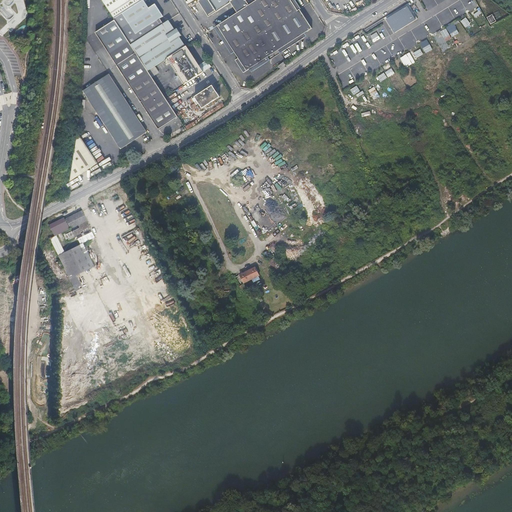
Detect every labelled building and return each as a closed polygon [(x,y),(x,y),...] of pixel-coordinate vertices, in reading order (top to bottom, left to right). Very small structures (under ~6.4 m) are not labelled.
[(102,0),(114,18),(142,0),(102,0)] [(143,0),(142,0),(114,18),(115,20),(131,45),(161,25),(157,20),(160,18),(164,16),(155,4),(149,8),(143,0)] [(231,2),(238,12),(249,5),(246,0),(199,0),(199,1),(206,11),(209,9),(212,14),(231,2)] [(238,12),(217,26),(239,58),(236,60),(244,73),(250,69),(252,67),(254,71),(268,62),(266,59),(268,57),(312,28),(300,9),(298,11),(291,0),(257,0),(249,5),(238,12)] [(407,8),(386,21),(394,35),(416,22),(407,8)] [(496,22),(492,15),(487,18),(491,24),(496,22)] [(461,21),(465,27),(471,24),(466,17),(461,21)] [(159,129),(178,117),(148,71),(131,45),(115,20),(96,33),(159,129)] [(161,25),(131,45),(148,71),(167,58),(186,46),(180,37),(182,35),(177,28),(175,30),(169,20),(164,24),(161,25)] [(452,37),(459,33),(455,26),(448,31),(452,37)] [(375,32),(368,35),(372,42),(378,39),(375,32)] [(204,72),(187,46),(186,46),(167,58),(184,85),(204,72)] [(405,67),(418,60),(413,51),(400,58),(405,67)] [(330,56),(335,64),(342,60),(337,52),(330,56)] [(109,74),(83,91),(121,149),(147,132),(109,74)] [(202,108),(220,97),(213,85),(195,97),(202,108)] [(70,181),(98,163),(78,133),(70,181)] [(83,139),(87,146),(93,142),(88,135),(83,139)] [(106,168),(114,164),(111,157),(102,162),(106,168)] [(82,210),(66,219),(71,229),(75,237),(89,230),(89,228),(91,227),(82,210)] [(64,218),(49,225),(54,236),(56,236),(69,229),(64,218)] [(71,232),(64,235),(66,239),(67,238),(68,240),(74,237),(71,232)] [(92,232),(78,239),(80,244),(94,237),(92,232)] [(54,236),(49,239),(58,255),(60,254),(64,252),(56,236),(54,236)] [(277,250),(273,242),(268,245),(270,247),(263,251),(265,256),(268,254),(269,256),(272,254),(272,253),(277,250)] [(58,255),(58,256),(75,291),(82,288),(76,276),(94,267),(83,243),(64,252),(60,254),(58,255)] [(277,257),(267,261),(279,283),(288,278),(277,257)] [(260,275),(256,267),(239,275),(244,283),(260,275)] [(93,283),(91,284),(100,301),(102,300),(93,283)] [(247,300),(251,298),(244,284),(239,286),(247,300)] [(133,318),(96,336),(106,357),(117,352),(113,345),(140,332),(133,318)] [(107,364),(114,378),(119,376),(121,375),(113,360),(107,364)] [(120,379),(119,376),(114,378),(109,368),(105,369),(108,375),(109,375),(112,381),(113,380),(114,382),(120,379)]
